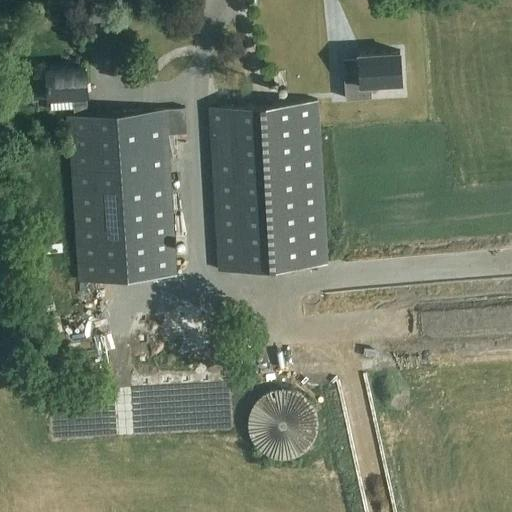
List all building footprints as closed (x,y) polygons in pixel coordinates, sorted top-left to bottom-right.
[(344,74),(345,98),(371,96),(371,82),(402,80),(400,50),(359,52),(360,73),(344,74)] [(73,110),(88,109),(85,66),(45,69),(45,78),(28,79),(30,97),(72,94),(73,110)] [(30,100),(30,112),(48,111),(47,99),(30,100)] [(208,111),(217,273),(329,267),(320,105),(208,111)] [(88,109),(73,110),(73,114),(67,115),(78,280),(177,274),(168,134),(186,132),(184,108),(167,109),(167,108),(88,113),(88,109)] [(511,289),(511,259),(503,260),(505,290),(511,289)] [(246,424),(246,438),(253,452),(263,462),(277,467),(292,466),(305,460),(315,450),(321,436),(320,421),(314,408),(303,398),(289,393),(274,393),(261,399),(251,410),(246,424)]
